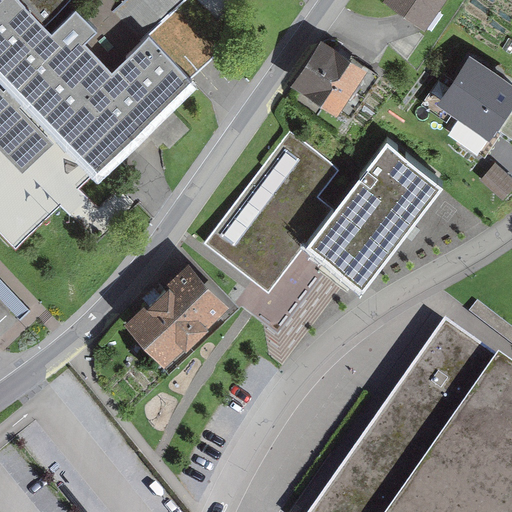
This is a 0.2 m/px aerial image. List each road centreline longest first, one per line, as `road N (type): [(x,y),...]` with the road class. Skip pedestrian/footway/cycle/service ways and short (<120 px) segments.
road 1 (residential): [(22,382),(156,250),(329,0)]
road 2 (residential): [(213,511),(302,367),(343,329),(511,226)]
